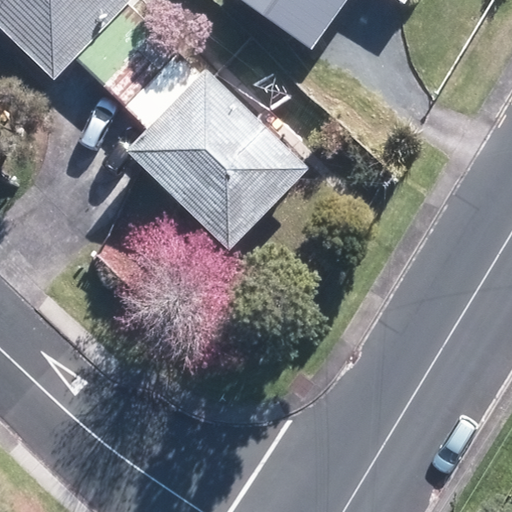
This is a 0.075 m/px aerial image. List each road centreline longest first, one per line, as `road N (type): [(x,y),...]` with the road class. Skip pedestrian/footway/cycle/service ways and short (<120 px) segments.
road 1 (tertiary): [(345,511),(511,233)]
road 2 (residential): [(0,350),(113,450),(200,511)]
